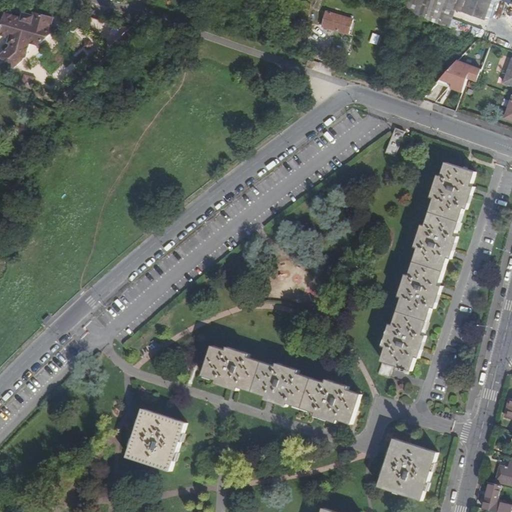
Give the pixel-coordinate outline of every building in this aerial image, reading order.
[(406,0),(401,11),(481,40),(483,32),(452,21),(456,10),(485,20),(492,0),(406,0)] [(298,1),(294,13),(306,17),(310,5),(298,1)] [(328,12),(323,26),(349,34),(353,20),(328,12)] [(34,24),(25,21),(8,16),(2,38),(10,40),(10,36),(16,37),(12,50),(7,55),(4,52),(0,55),(0,65),(10,77),(29,61),(29,60),(33,47),(41,49),(61,32),(53,29),(56,21),(36,16),(36,19),(34,24)] [(482,69),(457,60),(440,79),(452,84),(450,88),(462,93),(468,78),(477,82),(482,69)] [(452,84),(440,79),(436,83),(450,88),(452,84)] [(404,138),(406,133),(397,129),(395,134),(387,154),(396,158),(404,138)] [(392,325),(385,347),(388,348),(383,361),(404,368),(403,370),(409,372),(410,370),(414,371),(418,357),(422,358),(423,354),(429,337),(425,336),(434,308),(438,309),(444,291),(445,286),(442,285),(450,259),(453,260),(455,254),(461,238),(458,237),(466,209),(470,210),(476,191),(477,187),(474,186),(478,173),(448,163),(444,177),(440,176),(433,198),(436,199),(427,227),(424,226),(417,248),(420,249),(411,276),(408,275),(401,297),(404,298),(395,326),(392,325)] [(300,374),(301,371),(279,364),(278,367),(250,358),(251,355),(229,348),(228,351),(214,347),(205,376),(218,380),(217,384),(233,389),(238,391),(240,387),(268,397),(267,400),(272,402),(289,407),(290,404),(318,413),(317,416),(331,421),(339,424),(340,420),(353,424),(364,395),(350,390),(351,387),(329,380),(327,383),(300,374)] [(383,362),(379,374),(390,378),(394,366),(383,362)] [(188,423),(143,409),(137,429),(128,457),(173,472),(188,423)] [(440,454),(397,439),(392,454),(381,487),(424,502),(440,454)] [(501,467),(497,484),(503,486),(504,486),(505,483),(511,484),(511,463),(510,463),(508,469),(501,467)] [(497,484),(491,483),(484,509),(495,511),(511,511),(511,505),(499,502),(503,486),(497,484)]
